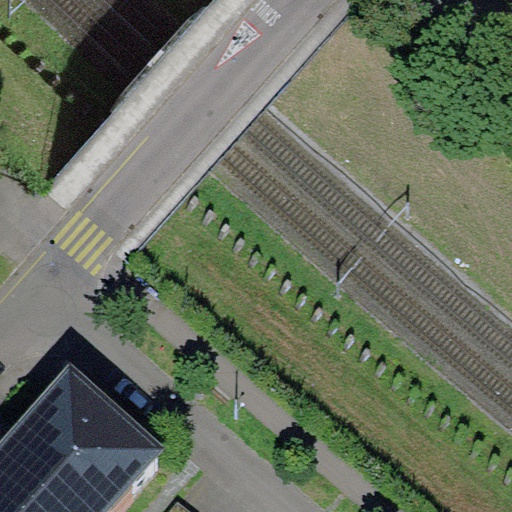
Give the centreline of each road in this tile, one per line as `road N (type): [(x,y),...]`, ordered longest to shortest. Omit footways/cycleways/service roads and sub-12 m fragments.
road 1 (residential): [(37,288),(296,511)]
road 2 (residential): [(296,0),(88,231)]
